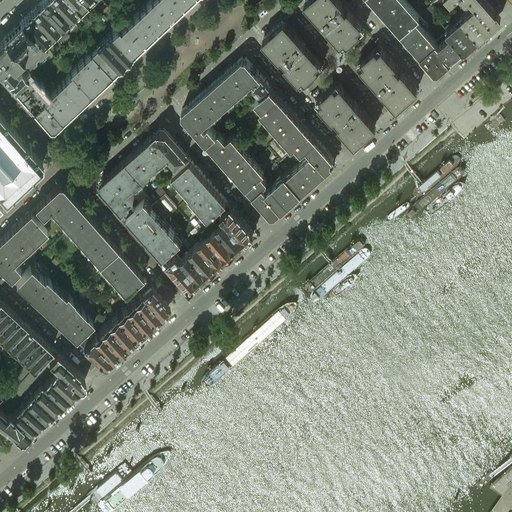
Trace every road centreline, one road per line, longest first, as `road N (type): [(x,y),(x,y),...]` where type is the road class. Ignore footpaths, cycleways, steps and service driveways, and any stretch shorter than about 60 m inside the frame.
road 1 (residential): [(201,0),(47,143)]
road 2 (residential): [(277,238),(163,110)]
road 3 (residential): [(246,38),(358,167)]
road 4 (residential): [(193,311),(81,182)]
road 5 (residential): [(0,281),(109,385)]
road 6 (residential): [(356,0),(439,95)]
road 7 (residential): [(17,466),(109,385)]
